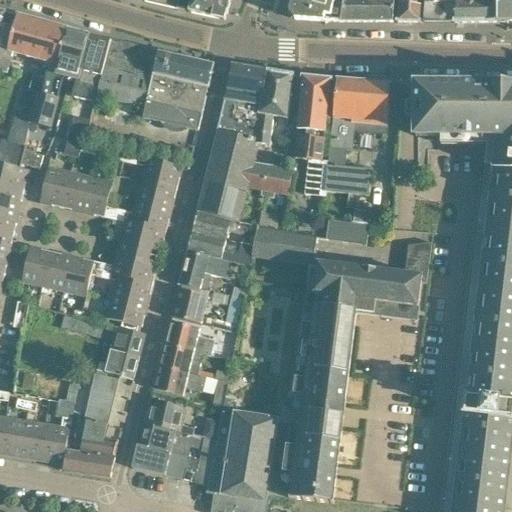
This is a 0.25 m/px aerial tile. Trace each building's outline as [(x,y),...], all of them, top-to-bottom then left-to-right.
[(133,0),(134,0),(177,11),(189,13),(189,14),(225,22),(231,0),(133,0)] [(292,0),(289,13),(295,21),(340,24),(371,23),(374,0),(292,0)] [(374,0),(371,23),(393,23),(395,0),(374,0)] [(398,0),(397,23),(420,24),(421,0),(398,0)] [(425,0),(424,24),(455,25),(457,0),(425,0)] [(498,0),(457,0),(455,25),(498,24),(498,0)] [(511,0),(498,0),(498,24),(511,23),(511,0)] [(57,69),(68,31),(18,17),(4,14),(0,32),(0,76),(7,78),(12,58),(42,66),(40,75),(42,76),(41,79),(45,79),(46,76),(55,78),(57,69)] [(78,84),(90,36),(68,31),(57,69),(55,78),(46,76),(45,79),(40,98),(38,97),(32,120),(30,127),(49,131),(61,80),(74,83),(78,84)] [(99,81),(111,42),(90,36),(78,84),(74,83),(70,98),(93,103),(96,89),(97,89),(99,81)] [(145,103),(159,53),(111,42),(99,81),(97,89),(96,89),(93,103),(139,106),(140,103),(145,103)] [(140,103),(139,106),(146,106),(143,119),(166,125),(168,128),(172,130),(176,131),(180,131),(184,129),(198,133),(213,73),(215,66),(207,64),(159,53),(145,103),(140,103)] [(259,116),(268,73),(233,67),(218,132),(219,133),(255,140),(257,116),(259,116)] [(256,140),(255,144),(270,147),(274,118),(288,120),(293,77),(268,73),(259,116),(257,116),(255,140),(256,140)] [(325,194),(328,164),(322,163),(330,101),(332,81),(303,78),(298,131),(294,160),(309,161),(305,196),(325,199),(325,194)] [(369,227),(373,228),(377,199),(369,198),(372,172),(343,169),(345,151),(350,152),(353,131),(359,131),(359,125),(387,128),(389,105),(390,85),(337,81),(336,101),(330,150),(328,164),(325,194),(356,197),(352,225),(369,227)] [(511,85),(485,86),(416,86),(416,138),(498,138),(479,299),(469,297),(457,397),(468,399),(454,511),(503,511),(511,441),(511,85)] [(30,127),(32,120),(15,115),(7,143),(25,148),(30,127)] [(256,140),(255,140),(219,133),(198,214),(239,225),(239,224),(248,189),(254,165),(258,149),(254,148),(255,144),(256,140)] [(96,157),(98,149),(84,146),(82,154),(96,157)] [(117,162),(119,154),(98,149),(96,157),(117,162)] [(27,167),(31,154),(24,152),(21,166),(27,167)] [(34,169),(38,156),(31,154),(27,167),(34,169)] [(117,162),(131,165),(133,157),(119,154),(117,162)] [(40,171),(43,157),(38,156),(34,169),(40,171)] [(133,157),(131,165),(143,168),(145,160),(133,157)] [(140,184),(176,193),(182,169),(163,164),(145,160),(143,168),(140,184)] [(0,188),(24,194),(29,172),(0,165),(0,188)] [(254,165),(248,189),(262,192),(261,197),(273,200),(274,194),(288,197),(293,172),(274,169),(275,168),(254,165)] [(61,210),(69,175),(48,170),(40,205),(61,210)] [(82,214),(91,179),(69,175),(61,210),(82,214)] [(104,219),(106,209),(112,184),(91,179),(82,214),(104,219)] [(171,214),(176,193),(140,184),(135,205),(171,214)] [(0,210),(19,215),(24,194),(0,188),(0,210)] [(166,234),(171,214),(135,205),(133,215),(130,225),(166,234)] [(104,219),(118,222),(120,212),(106,209),(104,219)] [(0,210),(0,232),(14,236),(19,215),(0,210)] [(130,225),(133,215),(120,212),(118,222),(125,224),(130,225)] [(258,228),(277,232),(279,217),(260,213),(258,228)] [(198,214),(193,232),(213,237),(226,242),(228,234),(244,238),(242,245),(254,247),(258,228),(239,224),(239,225),(198,214)] [(369,227),(352,225),(328,221),(325,241),(366,247),(369,227)] [(166,234),(130,225),(125,224),(120,243),(155,252),(158,241),(164,242),(166,234)] [(317,238),(277,232),(258,228),(254,247),(252,259),(313,267),(313,265),(317,238)] [(0,254),(9,257),(14,236),(0,232),(0,254)] [(252,259),(254,247),(242,245),(240,252),(237,252),(236,254),(224,252),(226,244),(212,240),(192,235),(187,254),(222,262),(222,263),(231,265),(249,269),(251,259),(252,259)] [(152,263),(155,252),(120,243),(114,268),(112,279),(152,289),(155,276),(150,275),(152,263)] [(381,303),(379,317),(417,322),(421,285),(427,285),(432,244),(431,244),(430,246),(410,248),(407,276),(313,265),(313,267),(310,295),(381,303)] [(43,288),(51,253),(30,249),(22,284),(43,288)] [(43,288),(42,294),(50,296),(51,291),(63,294),(72,258),(51,253),(43,288)] [(0,254),(0,276),(5,278),(9,257),(0,254)] [(227,282),(231,265),(222,263),(222,262),(187,254),(179,287),(199,291),(208,294),(211,278),(227,282)] [(72,258),(63,294),(85,299),(89,280),(94,263),(72,258)] [(100,265),(99,264),(94,263),(89,280),(96,281),(100,265)] [(107,266),(103,265),(100,265),(96,281),(103,283),(107,266)] [(112,279),(114,268),(107,266),(103,283),(110,285),(112,279)] [(146,312),(152,289),(112,279),(110,285),(116,286),(111,303),(146,312)] [(208,298),(178,291),(171,319),(211,329),(213,322),(203,320),(208,298)] [(356,314),(379,317),(381,303),(310,295),(309,308),(315,309),(313,329),(304,327),(300,358),(308,359),(305,383),(296,382),(295,396),(303,397),(299,427),(291,500),(331,504),(332,499),(356,314)] [(26,305),(18,303),(16,316),(24,318),(26,305)] [(142,329),(146,312),(111,303),(107,322),(121,326),(120,331),(136,335),(138,328),(142,329)] [(24,318),(16,316),(14,329),(22,330),(24,318)] [(194,353),(203,355),(210,357),(211,356),(213,347),(214,342),(199,339),(200,331),(170,323),(165,345),(194,353)] [(239,327),(228,325),(226,334),(237,336),(239,327)] [(114,341),(111,352),(139,359),(145,337),(136,335),(120,331),(117,330),(107,327),(107,328),(106,328),(104,338),(114,341)] [(198,377),(203,355),(194,353),(165,345),(159,368),(189,376),(189,375),(198,377)] [(213,347),(211,356),(221,358),(223,349),(213,347)] [(139,359),(111,352),(108,363),(99,361),(96,371),(106,373),(114,376),(134,381),(139,359)] [(215,381),(198,377),(189,375),(189,376),(159,368),(153,391),(183,398),(185,390),(216,397),(219,382),(215,381)] [(215,381),(219,382),(228,384),(230,376),(217,373),(216,377),(215,381)] [(83,421),(82,422),(81,427),(107,433),(119,381),(100,377),(95,375),(85,422),(83,421)] [(222,409),(228,384),(219,382),(216,397),(213,407),(222,409)] [(57,403),(55,417),(71,419),(72,420),(79,386),(77,385),(69,384),(66,404),(57,403)] [(10,395),(0,393),(0,402),(8,404),(10,395)] [(25,411),(27,403),(18,401),(16,409),(25,411)] [(150,402),(145,425),(173,432),(188,435),(194,437),(195,431),(183,427),(187,411),(170,407),(150,402)] [(27,403),(25,411),(34,413),(36,405),(27,403)] [(207,494),(206,495),(215,496),(212,511),(265,511),(266,506),(287,508),(296,427),(234,416),(232,440),(217,437),(216,445),(213,464),(208,488),(207,494)] [(64,466),(66,458),(67,453),(69,441),(68,441),(71,420),(61,418),(59,429),(45,427),(39,462),(64,466)] [(26,423),(18,422),(5,420),(0,447),(0,455),(20,459),(26,423)] [(81,427),(82,422),(76,420),(73,436),(74,436),(71,447),(76,449),(75,455),(67,453),(66,458),(114,466),(116,460),(115,460),(119,443),(105,440),(107,433),(81,427)] [(220,423),(206,420),(202,439),(216,442),(220,423)] [(45,427),(36,425),(26,423),(20,459),(39,462),(45,427)] [(182,457),(188,435),(173,432),(145,425),(139,447),(182,458),(182,457)] [(397,431),(394,449),(413,452),(415,434),(397,431)] [(213,464),(216,445),(204,441),(201,461),(213,464)] [(191,459),(182,457),(182,458),(139,447),(134,470),(166,478),(168,467),(198,474),(201,463),(191,460),(191,459)] [(111,480),(114,466),(66,458),(64,466),(64,472),(111,480)] [(208,488),(213,464),(201,461),(201,463),(198,474),(195,485),(208,488)]
